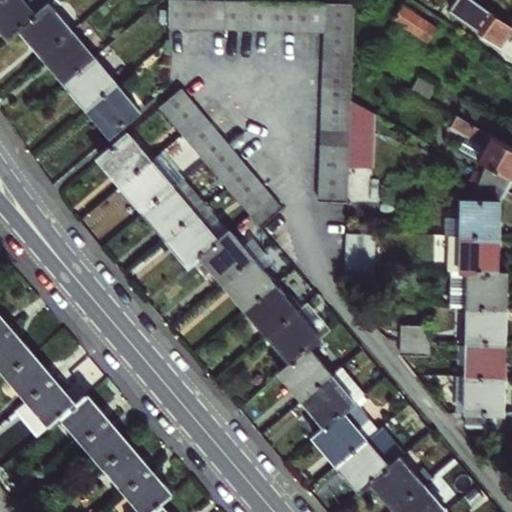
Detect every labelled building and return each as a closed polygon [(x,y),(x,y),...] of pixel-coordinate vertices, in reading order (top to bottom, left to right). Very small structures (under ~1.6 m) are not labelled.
[(28,0),(1,0),(0,1),(0,25),(9,37),(21,27),(39,12),(28,0)] [(42,0),(28,0),(39,12),(47,5),(42,0)] [(169,0),(169,26),(184,26),(184,0),(169,0)] [(184,0),(184,26),(198,27),(198,0),(184,0)] [(198,0),(198,27),(212,27),(212,0),(198,0)] [(212,0),(212,27),(226,28),(226,0),(212,0)] [(226,0),(226,28),(240,28),(241,0),(226,0)] [(241,0),(240,28),(254,29),(255,0),(241,0)] [(255,0),(254,29),(268,29),(269,0),(257,0),(255,0)] [(268,29),(282,30),(283,1),(269,0),(268,29)] [(452,0),(455,2),(450,9),(501,45),(511,29),(511,24),(476,0),(452,0)] [(282,30),(296,30),(297,1),(283,1),(282,30)] [(296,30),(310,30),(311,1),(297,1),(296,30)] [(310,30),(325,31),(326,2),(311,1),(310,30)] [(21,27),(44,54),(73,30),(50,2),(47,5),(39,12),(21,27)] [(353,46),(354,3),(326,2),(325,31),(324,45),(353,46)] [(437,28),(403,5),(394,20),(427,42),(437,28)] [(73,30),(44,54),(66,81),(95,56),(73,30)] [(352,60),(353,46),(324,45),(324,59),(352,60)] [(95,56),(66,81),(88,107),(117,82),(95,56)] [(352,74),(352,60),(324,59),(324,73),(352,74)] [(351,88),(352,74),(324,73),(323,87),(351,88)] [(436,86),(418,77),(412,88),(429,97),(436,86)] [(111,134),(140,110),(117,82),(88,107),(111,134)] [(169,118),(191,99),(181,87),(170,97),(159,106),(169,118)] [(351,98),(351,88),(323,87),(323,101),(351,102),(351,98)] [(373,111),(351,98),(351,102),(351,116),(350,131),(350,145),(349,159),(349,167),(372,167),(373,111)] [(178,129),(200,110),(191,99),(169,118),(178,129)] [(351,116),(351,102),(323,101),(322,115),(351,116)] [(500,122),(465,102),(457,113),(492,134),(500,122)] [(187,139),(209,120),(200,110),(178,129),(187,139)] [(460,146),(488,162),(483,173),(507,189),(511,180),(511,145),(492,134),(457,113),(450,127),(467,136),(460,146)] [(350,131),(351,116),(322,115),(322,129),(350,131)] [(196,150),(218,131),(209,120),(187,139),(196,150)] [(350,145),(350,131),(322,129),(321,143),(350,145)] [(205,161),(227,142),(218,131),(196,150),(205,161)] [(122,184),(152,159),(129,132),(99,157),(122,184)] [(214,172),(236,153),(227,142),(205,161),(214,172)] [(349,159),(350,145),(321,143),(321,157),(349,159)] [(152,159),(174,186),(182,179),(160,153),(152,159)] [(223,182),(245,164),(236,153),(214,172),(223,182)] [(349,167),(349,159),(321,157),(320,171),(349,173),(349,167)] [(152,159),(122,184),(145,210),(174,186),(152,159)] [(232,193),(254,174),(245,164),(223,182),(232,193)] [(467,186),(476,189),(483,173),(474,170),(467,186)] [(349,187),(349,173),(320,171),(320,185),(349,187)] [(500,200),(507,189),(483,173),(476,189),(471,200),(462,200),(462,218),(461,235),(499,236),(500,200)] [(232,193),(241,204),(263,185),(254,174),(232,193)] [(206,204),(184,178),(182,179),(174,186),(196,212),(206,204)] [(251,215),(272,196),(263,185),(241,204),(251,215)] [(349,187),(320,185),(319,200),(348,202),(349,187)] [(196,212),(174,186),(145,210),(167,237),(196,212)] [(251,215),(260,226),(282,208),(272,196),(251,215)] [(219,240),(229,232),(206,204),(196,212),(219,240)] [(190,264),(201,255),(219,240),(196,212),(167,237),(190,264)] [(461,235),(462,218),(446,217),(445,235),(450,235),(461,235)] [(347,223),(347,233),(368,233),(368,223),(347,223)] [(219,240),(201,255),(224,282),(254,257),(243,245),(231,230),(229,232),(219,240)] [(347,233),(346,268),(374,269),(375,247),(376,237),(376,233),(368,233),(347,233)] [(461,235),(450,235),(449,271),(460,271),(461,235)] [(460,271),(469,271),(499,271),(499,236),(461,235),(460,271)] [(263,250),(252,237),(243,245),(254,257),(263,250)] [(254,257),(264,269),(273,261),(263,250),(254,257)] [(224,282),(247,308),(276,283),(264,269),(254,257),(224,282)] [(346,268),(345,283),(374,284),(374,269),(346,268)] [(468,307),(469,271),(460,271),(449,271),(449,306),(454,306),(468,307)] [(468,307),(507,307),(508,271),(499,271),(469,271),(468,307)] [(247,308),(269,334),(298,310),(276,283),(247,308)] [(168,511),(162,503),(173,494),(158,476),(138,452),(117,428),(98,406),(87,393),(76,403),(62,386),(43,364),(23,341),(2,316),(0,313),(0,293),(1,292),(0,290),(0,365),(29,399),(50,425),(62,415),(144,511),(168,511)] [(392,304),(402,303),(401,292),(391,293),(392,304)] [(321,337),(331,329),(308,302),(298,310),(321,337)] [(468,341),(468,307),(454,306),(454,341),(468,341)] [(507,307),(468,307),(468,341),(506,341),(507,307)] [(269,334),(292,361),(310,347),(321,337),(298,310),(269,334)] [(430,325),(402,324),(401,339),(430,340),(430,325)] [(430,340),(401,339),(401,354),(429,355),(430,340)] [(506,341),(468,341),(467,376),(505,376),(506,341)] [(280,371),(303,398),(333,374),(310,347),(292,361),(280,371)] [(342,366),(333,374),(303,398),(326,426),(355,401),(365,393),(342,366)] [(466,410),(467,376),(456,376),(456,410),(466,410)] [(505,376),(467,376),(466,410),(466,425),(495,426),(495,427),(511,427),(511,412),(504,412),(505,376)] [(50,425),(29,399),(15,411),(37,436),(50,425)] [(373,433),(379,428),(355,401),(326,426),(314,435),(338,462),(367,438),(373,433)] [(382,444),(373,433),(367,438),(377,449),(382,444)] [(377,449),(367,438),(338,462),(361,489),(372,480),(390,465),(377,449)] [(372,480),(395,507),(425,482),(402,455),(390,465),(372,480)] [(444,511),(447,510),(425,482),(395,507),(399,511),(444,511)] [(496,511),(497,511),(490,503),(481,511),(496,511)]
